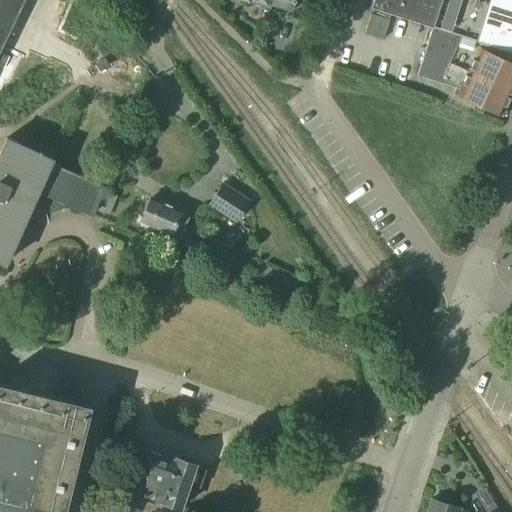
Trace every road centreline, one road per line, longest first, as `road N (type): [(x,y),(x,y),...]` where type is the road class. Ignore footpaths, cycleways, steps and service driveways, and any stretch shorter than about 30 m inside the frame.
road 1 (unknown): [(406,470),(114,363)]
road 2 (residential): [(470,285),(436,265),(311,89)]
road 3 (residential): [(393,511),(457,321)]
road 4 (unknown): [(114,363),(86,441),(80,511)]
road 5 (unknown): [(114,363),(84,354),(75,338),(94,257)]
